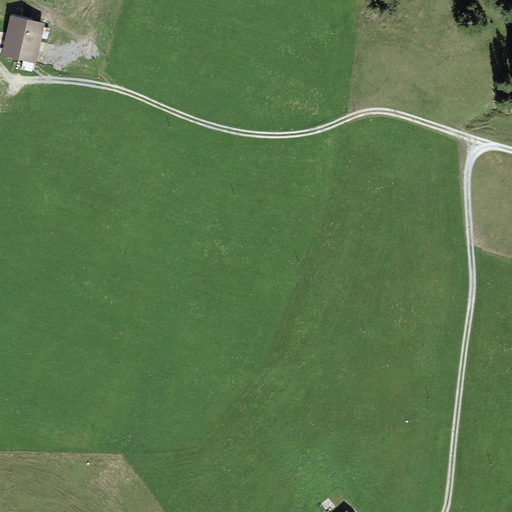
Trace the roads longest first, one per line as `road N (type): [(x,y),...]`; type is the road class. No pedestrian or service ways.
road 1 (track): [(14,82),(88,84),(262,136),(392,113),(511,150)]
road 2 (track): [(443,511),(469,300),(466,168),(474,147),(490,143)]
